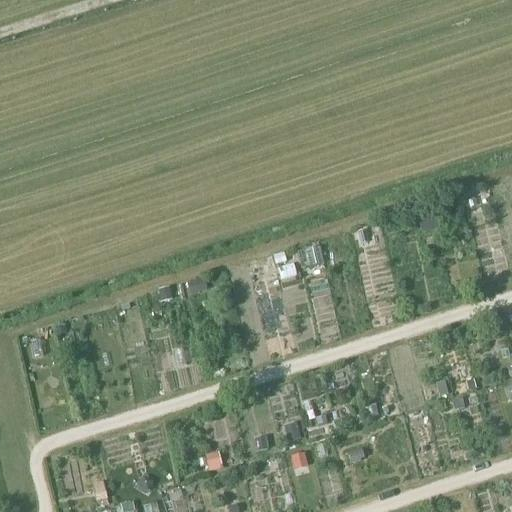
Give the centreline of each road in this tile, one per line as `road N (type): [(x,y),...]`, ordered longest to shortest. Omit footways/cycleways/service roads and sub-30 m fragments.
road 1 (track): [(511,298),(33,450),(42,511)]
road 2 (track): [(360,511),(511,464)]
